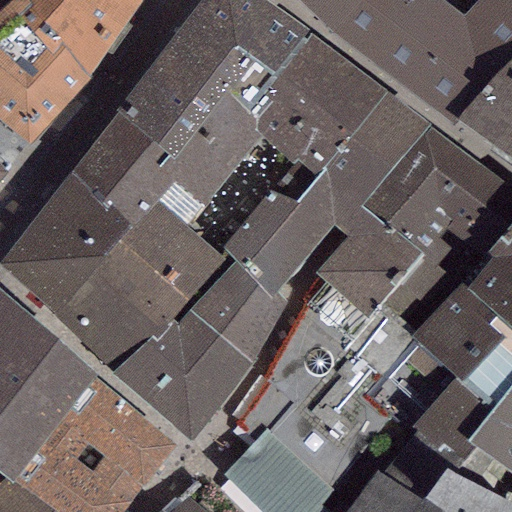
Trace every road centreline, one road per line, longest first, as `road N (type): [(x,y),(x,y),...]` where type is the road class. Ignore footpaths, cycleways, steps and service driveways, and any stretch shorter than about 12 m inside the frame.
road 1 (residential): [(182,0),(0,228)]
road 2 (residential): [(511,170),(280,0)]
